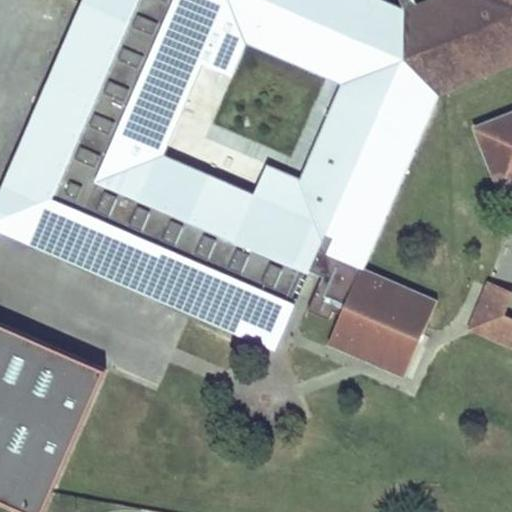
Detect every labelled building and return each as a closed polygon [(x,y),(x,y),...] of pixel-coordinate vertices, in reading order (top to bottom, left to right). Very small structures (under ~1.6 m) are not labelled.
[(140,0),(85,0),(0,197),(0,231),(277,353),(297,307),(54,201),(140,0)] [(177,0),(140,0),(54,201),(297,307),(310,272),(99,184),(177,0)] [(233,0),(177,0),(99,184),(310,272),(326,235),(302,179),(269,164),(257,194),(167,153),(205,63),(234,76),(249,44),(233,0)] [(384,0),(233,0),(249,44),(343,86),(302,179),(326,235),(335,239),(328,254),(363,269),(442,96),(406,61),(404,9),(384,0)] [(401,0),(404,9),(418,4),(416,0),(401,0)] [(511,0),(427,0),(418,4),(404,9),(406,61),(442,96),(511,67),(511,0)] [(511,112),(474,128),(500,193),(511,188),(511,112)] [(326,235),(310,272),(325,278),(311,311),(332,320),(336,311),(344,314),(363,269),(328,254),(335,239),(326,235)] [(439,301),(363,269),(344,314),(331,346),(407,378),(439,301)] [(511,291),(492,282),(472,328),(511,345),(511,317),(506,315),(511,300),(511,291)] [(0,490),(46,510),(105,372),(0,326),(0,490)] [(107,410),(142,424),(154,393),(119,380),(107,410)] [(173,415),(181,386),(168,383),(161,412),(173,415)] [(193,463),(200,440),(178,434),(171,457),(193,463)] [(195,477),(197,465),(168,459),(166,471),(195,477)]
